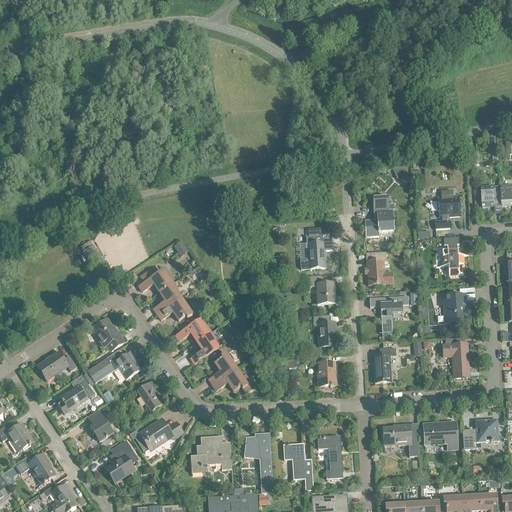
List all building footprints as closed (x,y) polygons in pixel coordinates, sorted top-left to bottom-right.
[(407,165),(391,168),(396,180),(407,183),(407,165)] [(511,187),(500,188),(501,205),(501,208),(511,206),(511,187)] [(501,205),(500,188),(481,189),(482,209),(494,208),(494,206),(501,205)] [(441,223),(434,223),(435,231),(449,230),(449,222),(444,222),(444,219),(459,218),(458,198),(452,198),(452,192),(440,193),(440,199),(437,199),(438,219),(441,219),(441,223)] [(372,206),(373,215),(376,215),(376,221),(364,222),(365,239),(378,238),(378,234),(393,233),(392,211),(388,212),(387,205),(387,198),(372,199),(372,206)] [(320,230),(308,231),(308,239),(319,238),(319,236),(320,236),(320,230)] [(300,270),(300,271),(324,270),(324,257),(323,257),(323,253),(331,252),(330,235),(320,236),(319,236),(319,238),(308,239),(306,239),(307,263),(300,263),(300,264),(301,270),(300,270)] [(458,246),(458,240),(443,241),(443,247),(446,247),(446,251),(441,251),(442,268),(447,268),(448,277),(463,276),(461,256),(457,257),(456,247),(458,246)] [(181,243),(173,248),(180,258),(188,253),(181,243)] [(91,248),(82,254),(88,264),(97,258),(91,248)] [(370,263),(366,263),(368,287),(384,286),(393,285),(392,273),(383,274),(382,263),(386,263),(385,254),(369,255),(370,263)] [(153,286),(159,294),(173,285),(169,278),(168,279),(169,279),(168,280),(162,271),(157,275),(153,270),(140,278),(144,284),(138,288),(142,294),(153,286)] [(315,288),(317,307),(334,306),(333,292),(334,292),(333,284),(321,285),(320,278),(304,279),(304,289),(315,288)] [(153,310),(157,316),(181,300),(175,292),(177,291),(177,292),(178,291),(173,285),(159,294),(164,303),(153,310)] [(443,305),(445,325),(462,324),(461,306),(465,306),(464,297),(436,298),(437,305),(443,305)] [(380,309),(381,334),(392,334),(391,316),(402,315),(401,308),(408,307),(407,299),(369,301),(369,310),(380,309)] [(181,300),(157,316),(160,322),(172,314),(178,323),(185,318),(186,320),(191,317),(190,315),(192,313),(188,307),(187,307),(188,307),(186,308),(181,300)] [(317,330),(318,349),(335,348),(335,340),(336,340),(336,338),(334,338),(334,334),(335,334),(334,325),(328,325),(327,318),(328,318),(328,317),(313,318),(313,331),(317,330)] [(192,318),(186,322),(189,326),(195,323),(192,318)] [(190,335),(196,344),(210,334),(206,328),(205,328),(206,329),(204,330),(198,321),(175,337),(179,343),(190,335)] [(92,331),(103,349),(106,347),(110,353),(123,345),(114,332),(113,333),(106,322),(92,331)] [(283,324),(284,333),(294,333),(294,323),(283,324)] [(210,334),(196,344),(201,352),(190,360),(194,366),(217,350),(212,342),(214,341),(210,334)] [(445,347),(442,347),(443,359),(444,359),(444,357),(451,356),(453,380),(469,379),(469,378),(468,378),(468,374),(469,374),(468,373),(467,361),(468,361),(468,360),(467,360),(466,346),(462,346),(462,339),(444,340),(445,347)] [(110,353),(97,361),(99,365),(114,355),(118,352),(116,349),(110,353)] [(372,357),(374,385),(390,384),(388,358),(395,358),(395,350),(379,351),(379,357),(372,357)] [(208,381),(212,387),(236,371),(230,363),(232,362),(233,362),(228,355),(226,357),(225,355),(222,357),(219,352),(210,358),(214,365),(219,373),(208,381)] [(49,359),(50,360),(46,363),(46,362),(36,368),(46,382),(66,369),(70,373),(76,369),(68,357),(62,361),(58,354),(50,359),(50,358),(49,359)] [(118,370),(125,382),(141,372),(129,354),(118,361),(114,355),(99,365),(86,373),(93,384),(98,381),(99,377),(105,379),(106,376),(115,370),(118,370)] [(317,366),(318,388),(329,388),(329,389),(331,389),(331,387),(335,387),(333,364),(328,365),(327,358),(309,359),(310,366),(317,366)] [(295,362),(284,362),(284,370),(296,370),(295,362)] [(236,371),(212,387),(215,393),(227,385),(233,394),(240,389),(241,391),(244,395),(253,389),(245,376),(243,378),(243,377),(242,378),(241,379),(236,371)] [(87,375),(82,378),(85,383),(90,380),(87,375)] [(81,377),(70,385),(74,391),(60,400),(62,403),(61,404),(62,405),(63,405),(69,413),(94,397),(85,383),(82,378),(81,377)] [(136,393),(150,413),(150,414),(163,405),(149,385),(136,393)] [(107,392),(101,396),(106,404),(112,400),(107,392)] [(106,408),(101,411),(105,417),(110,413),(106,408)] [(112,435),(97,412),(87,419),(93,427),(89,429),(99,444),(105,440),(106,439),(112,435)] [(144,432),(145,433),(139,437),(144,445),(146,444),(149,448),(149,447),(151,450),(171,438),(173,441),(182,435),(175,424),(166,430),(161,422),(151,429),(150,428),(144,432)] [(462,434),(463,452),(473,451),(473,445),(489,444),(492,444),(492,443),(498,443),(496,422),(475,423),(475,433),(462,434)] [(422,426),(424,447),(447,446),(448,451),(447,451),(447,452),(456,451),(455,424),(422,426)] [(21,426),(13,431),(8,425),(0,430),(0,440),(2,443),(8,440),(17,454),(28,447),(28,448),(30,447),(30,446),(33,444),(21,426)] [(408,447),(408,459),(418,458),(417,439),(409,440),(409,427),(398,428),(398,429),(393,430),(392,428),(381,429),(381,436),(382,436),(383,448),(384,448),(384,447),(397,446),(397,447),(408,447)] [(136,432),(129,437),(132,441),(134,440),(139,437),(136,432)] [(260,488),(260,496),(272,495),(269,435),(260,436),(260,439),(245,439),(244,446),(244,448),(243,457),(260,459),(262,488),(260,488)] [(221,472),(231,471),(230,451),(222,451),(221,438),(199,440),(200,448),(195,448),(196,458),(190,458),(191,474),(202,473),(201,467),(220,466),(221,472)] [(325,473),(326,481),(342,480),(339,438),(334,438),(332,438),(319,439),(320,449),(328,449),(329,473),(325,473)] [(105,470),(115,484),(133,473),(128,465),(129,464),(132,465),(138,461),(125,442),(112,451),(114,455),(118,461),(105,470)] [(304,481),(305,493),(312,492),(311,478),(304,478),(303,446),(288,447),(287,446),(285,447),(283,447),(283,457),(291,457),(293,482),(304,481)] [(55,477),(49,468),(51,467),(43,455),(36,460),(33,455),(14,467),(20,476),(30,470),(41,486),(43,485),(43,486),(45,485),(45,484),(55,477)] [(480,467),(472,468),(473,476),(481,475),(480,467)] [(54,486),(42,494),(43,495),(45,499),(50,496),(56,504),(52,507),(55,511),(68,511),(77,507),(64,487),(57,491),(54,486)] [(471,498),(461,499),(462,511),(479,511),(478,495),(471,496),(471,498)] [(486,495),(478,495),(479,511),(488,511),(490,511),(489,511),(496,511),(496,497),(486,497),(486,495)] [(257,511),(256,496),(207,499),(207,511),(257,511)] [(258,498),(258,507),(266,507),(266,498),(263,498),(263,496),(258,496),(258,498)] [(329,498),(311,499),(311,511),(343,511),(343,505),(346,504),(346,497),(329,498)] [(462,511),(461,499),(452,499),(452,497),(444,497),(444,500),(442,500),(442,506),(445,506),(445,511),(462,511)] [(511,511),(511,499),(511,497),(503,497),(503,500),(500,500),(501,506),(503,506),(503,511),(511,511)] [(413,505),(403,506),(403,511),(421,511),(421,502),(413,503),(413,505)] [(428,502),(421,502),(421,511),(438,511),(438,504),(428,504),(428,502)]
